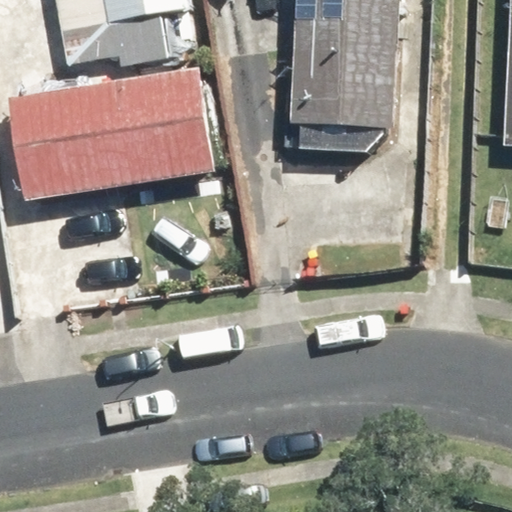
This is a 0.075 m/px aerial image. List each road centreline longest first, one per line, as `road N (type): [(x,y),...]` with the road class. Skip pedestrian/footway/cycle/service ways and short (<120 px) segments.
road 1 (residential): [(389,378),(0,440)]
road 2 (residential): [(511,397),(481,385),(389,378)]
